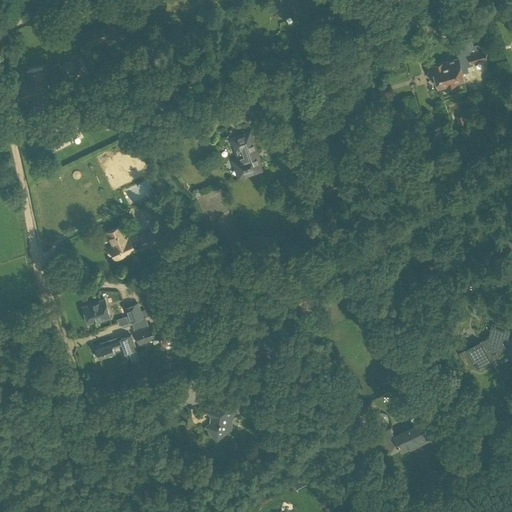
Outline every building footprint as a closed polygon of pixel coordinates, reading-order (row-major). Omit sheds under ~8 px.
[(276,0),(285,17),(294,12),(292,7),(298,4),(302,13),(311,8),(307,0),(276,0)] [(424,0),(440,11),(448,0),(424,0)] [(143,17),(134,20),(141,38),(148,34),(150,33),(147,27),(157,23),(154,15),(144,19),(143,17)] [(118,20),(82,35),(82,37),(85,35),(89,45),(122,32),(118,20)] [(145,49),(126,59),(133,73),(157,61),(150,47),(154,45),(148,34),(141,38),(139,39),(145,49)] [(478,43),(485,41),(483,35),(476,38),(478,43)] [(320,36),(309,43),(316,54),(327,47),(320,36)] [(458,57),(432,65),(438,88),(465,80),(462,68),(472,65),(472,63),(487,59),(482,43),(473,46),(471,38),(466,39),(453,42),(458,57)] [(60,65),(65,75),(65,76),(80,69),(75,58),(60,65)] [(49,95),(44,68),(27,71),(30,83),(20,85),(23,99),(32,98),(34,105),(48,102),(47,95),(49,95)] [(173,78),(164,82),(172,102),(182,98),(173,78)] [(186,79),(176,83),(187,106),(197,101),(186,79)] [(268,81),(248,88),(253,101),(273,94),(268,81)] [(73,120),(81,116),(79,111),(71,115),(73,120)] [(465,114),(456,116),(458,125),(467,123),(465,114)] [(249,132),(231,138),(233,145),(236,144),(240,157),(232,159),(238,178),(260,171),(255,153),(256,153),(249,132)] [(322,180),(317,183),(323,197),(349,186),(344,176),(338,178),(333,167),(319,173),(322,180)] [(128,188),(133,203),(158,196),(153,180),(128,188)] [(492,210),(494,215),(504,210),(501,205),(492,210)] [(113,246),(108,248),(111,255),(114,254),(117,259),(160,239),(160,238),(166,235),(162,228),(156,231),(155,228),(138,236),(142,243),(133,247),(130,239),(128,239),(122,228),(108,235),(113,246)] [(97,303),(83,308),(88,323),(100,319),(100,321),(109,317),(103,300),(97,302),(97,303)] [(127,313),(117,317),(119,325),(132,321),(143,317),(138,303),(125,308),(127,313)] [(154,314),(160,312),(157,303),(150,305),(154,314)] [(274,312),(264,317),(274,336),(284,330),(274,312)] [(500,343),(502,335),(507,337),(510,330),(511,328),(511,322),(496,318),(497,317),(490,315),(487,323),(495,325),(491,338),(460,355),(469,370),(498,354),(497,352),(503,349),(500,343)] [(143,317),(132,321),(133,324),(135,329),(138,328),(145,326),(150,325),(147,317),(147,316),(143,317)] [(183,319),(156,328),(162,344),(189,334),(183,319)] [(150,326),(135,332),(139,344),(155,339),(150,326)] [(102,345),(96,347),(100,358),(115,353),(121,350),(122,353),(131,350),(134,358),(138,357),(131,335),(119,339),(118,338),(102,343),(102,345)] [(351,393),(344,397),(354,414),(361,410),(351,393)] [(215,404),(207,410),(212,417),(212,424),(207,427),(216,438),(219,438),(229,430),(231,416),(236,412),(227,399),(217,406),(215,404)] [(248,405),(252,413),(262,407),(258,400),(248,405)] [(392,425),(377,433),(389,455),(400,449),(401,451),(410,447),(411,448),(431,438),(423,422),(397,435),(392,425)] [(299,483),(295,485),(298,490),(310,484),(318,496),(323,493),(313,475),(311,477),(307,471),(302,473),(306,479),(304,480),(302,476),(297,480),(299,483)] [(290,473),(280,479),(285,487),(295,481),(290,473)]
